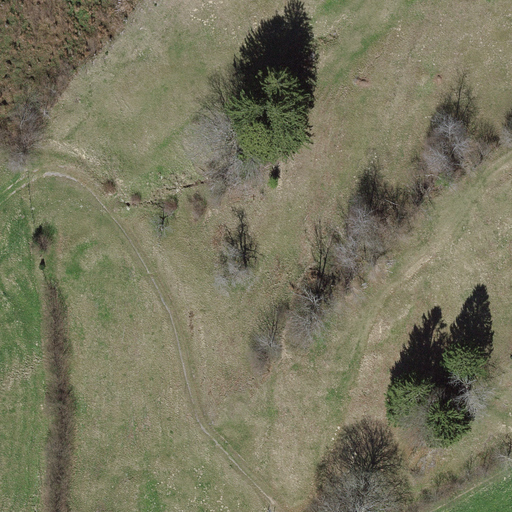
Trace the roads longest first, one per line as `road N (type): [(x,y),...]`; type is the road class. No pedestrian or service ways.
road 1 (track): [(0,202),(47,172),(99,193),(129,231),(173,320),(205,426),(276,511)]
road 2 (track): [(343,511),(378,327),(395,297),(429,271),(464,216),(511,175)]
